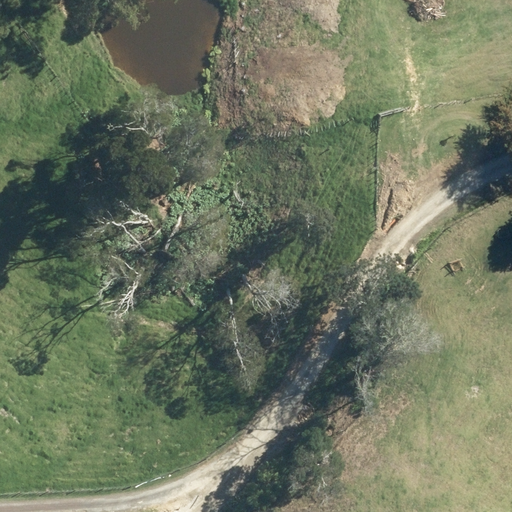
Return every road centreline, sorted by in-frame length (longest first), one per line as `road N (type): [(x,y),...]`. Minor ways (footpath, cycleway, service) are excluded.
road 1 (track): [(511,179),(422,223),(319,369),(181,511)]
road 2 (track): [(237,460),(133,500),(0,509)]
